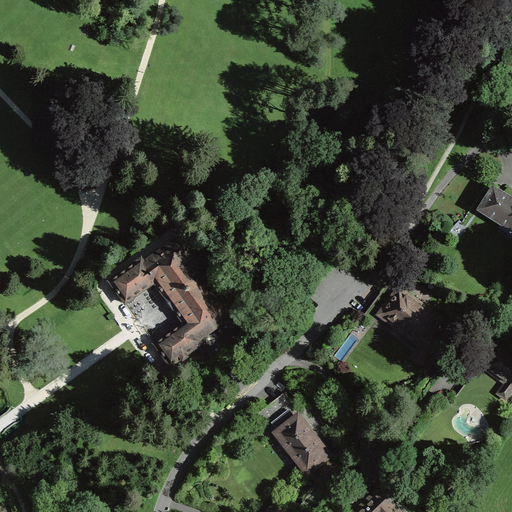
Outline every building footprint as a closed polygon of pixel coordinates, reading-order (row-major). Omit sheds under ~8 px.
[(511,230),(511,190),(510,189),(508,188),(502,194),(493,189),(480,210),(511,230)] [(254,331),(244,317),(243,317),(234,324),(228,317),(231,315),(229,312),(229,313),(225,308),(225,307),(225,306),(229,303),(200,263),(196,266),(195,265),(194,265),(178,244),(179,243),(177,241),(175,242),(175,243),(144,265),(141,260),(111,282),(125,303),(154,282),(185,323),(170,334),(156,345),(170,365),(178,359),(179,361),(189,354),(187,353),(201,343),(214,361),(254,331)] [(421,345),(413,358),(424,364),(438,342),(429,335),(440,320),(416,302),(399,289),(380,314),(421,345)] [(488,359),(484,366),(511,386),(511,357),(497,347),(488,359)] [(276,433),(307,472),(329,455),(298,416),(295,418),(289,409),(281,416),(272,423),(278,431),(276,433)] [(396,505),(381,489),(374,496),(371,499),(370,500),(374,504),(368,510),(367,509),(365,511),(398,511),(394,507),(396,505)] [(285,511),(288,508),(277,500),(272,506),(275,508),(272,511),(267,511),(268,511),(267,511),(285,511)]
